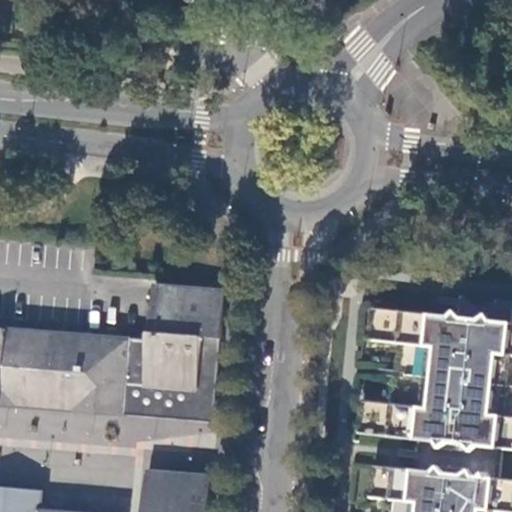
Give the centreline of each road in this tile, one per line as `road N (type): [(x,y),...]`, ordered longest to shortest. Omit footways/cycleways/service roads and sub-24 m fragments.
road 1 (residential): [(274,511),(302,215)]
road 2 (tertiary): [(252,113),(204,120),(0,105)]
road 3 (tertiary): [(0,131),(201,159),(247,176)]
road 4 (tertiary): [(365,183),(410,176),(511,188)]
road 5 (tertiary): [(511,149),(373,134)]
road 6 (residential): [(0,279),(129,290)]
road 7 (residential): [(432,0),(341,90)]
